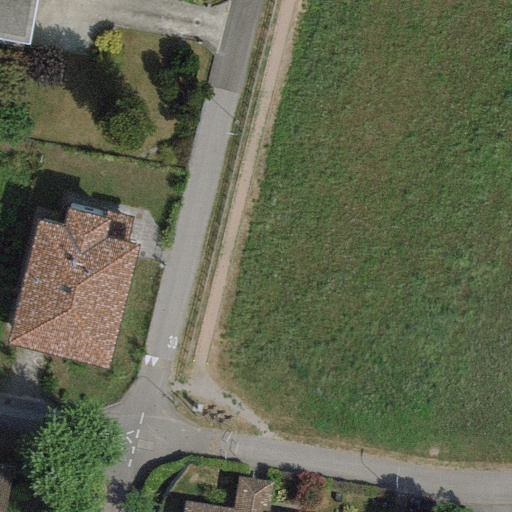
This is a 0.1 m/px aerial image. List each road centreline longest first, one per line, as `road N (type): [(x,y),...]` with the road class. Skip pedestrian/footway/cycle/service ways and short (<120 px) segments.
road 1 (residential): [(134,443),(239,0)]
road 2 (residential): [(511,487),(458,488),(134,443)]
road 3 (residential): [(134,443),(0,420)]
